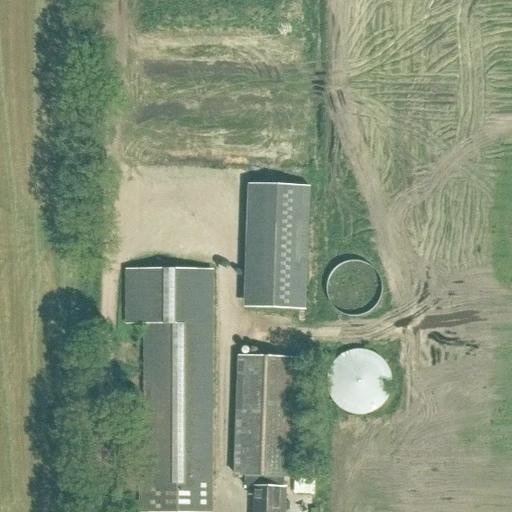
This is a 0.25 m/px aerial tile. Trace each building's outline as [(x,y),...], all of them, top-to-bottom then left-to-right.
[(214,110),(245,110),(245,84),(214,84),(214,110)] [(150,131),(195,132),(196,123),(208,124),(208,115),(150,113),(150,131)] [(214,166),(151,169),(152,181),(172,180),(173,193),(215,191),(214,166)] [(322,185),(260,184),(258,306),(320,307),(322,185)] [(391,295),(372,257),(333,276),(353,314),(391,295)] [(329,377),(328,385),(329,392),(332,398),(336,405),(343,411),(351,415),(358,416),(369,415),(378,411),(386,404),(389,399),(391,394),(392,390),(392,387),(392,378),(390,370),(386,364),(381,359),(377,356),(372,353),(366,352),(360,351),(353,352),(347,354),(343,357),(337,361),(334,365),(330,372),(329,377)] [(303,480),(303,361),(237,361),(237,481),(246,481),(246,491),(255,491),(255,511),(287,511),(287,480),(303,480)] [(129,371),(129,402),(149,402),(165,402),(165,371),(129,371)] [(326,496),(326,477),(305,477),(305,496),(326,496)]
